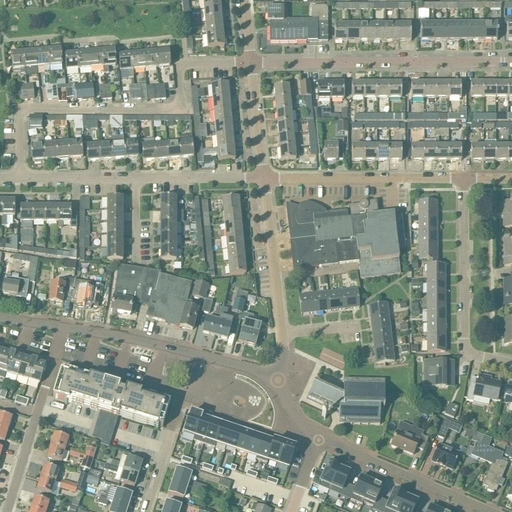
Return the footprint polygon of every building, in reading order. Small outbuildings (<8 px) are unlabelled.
[(202,0),(203,11),(221,9),(219,0),(202,0)] [(318,43),(318,42),(317,23),(327,23),(327,3),(311,2),(311,21),(284,21),(284,24),(271,24),(271,44),(318,43)] [(268,24),(271,24),(284,24),(284,21),(284,8),(268,9),(268,24)] [(203,11),(205,23),(222,21),(221,9),(203,11)] [(205,23),(206,36),(223,34),(222,21),(205,23)] [(328,42),(327,23),(317,23),(318,42),(328,42)] [(497,25),(484,26),(484,42),(497,42),(497,34),(501,34),(501,27),(497,27),(497,25)] [(348,43),(348,26),(335,26),(335,43),(348,43)] [(360,43),(360,26),(348,26),(348,43),(360,43)] [(372,26),(360,26),(360,43),(373,43),(372,26)] [(373,43),(386,43),(386,26),(372,26),(373,43)] [(398,43),(398,26),(386,26),(386,43),(398,43)] [(411,26),(398,26),(398,43),(411,42),(411,26)] [(421,42),(434,42),(434,26),(420,26),(421,42)] [(446,26),(434,26),(434,42),(446,42),(446,26)] [(459,26),(446,26),(446,42),(459,42),(459,26)] [(472,26),(459,26),(459,42),(472,42),(472,26)] [(484,26),(472,26),(472,42),(484,42),(484,26)] [(223,34),(206,36),(207,49),(224,48),(223,34)] [(60,50),(47,51),(49,66),(61,65),(60,50)] [(49,66),(47,51),(35,53),(37,67),(49,66)] [(114,51),(101,52),(102,68),(103,68),(104,75),(108,74),(108,67),(115,67),(114,51)] [(91,69),(102,68),(101,52),(89,53),(91,69)] [(168,52),(155,53),(157,69),(170,68),(168,52)] [(35,53),(23,54),(25,69),(37,67),(35,53)] [(89,53),(77,54),(79,70),(91,69),(89,53)] [(145,70),(157,69),(155,53),(143,54),(145,70)] [(25,69),(23,54),(12,55),(13,70),(20,69),(20,75),(25,75),(25,69)] [(67,71),(79,70),(77,54),(65,55),(67,71)] [(143,54),(131,55),(133,71),(145,70),(143,54)] [(121,72),(127,72),(128,79),(133,78),(133,71),(131,55),(119,56),(121,72)] [(305,98),(311,97),(309,83),(299,84),(301,98),(305,98)] [(496,99),(496,84),(483,85),(483,99),(496,99)] [(508,99),(508,84),(496,84),(496,99),(508,99)] [(229,98),(228,85),(212,87),(213,99),(229,98)] [(318,102),(331,102),(331,85),(318,85),(318,102)] [(344,86),(331,85),(331,102),(344,102),(344,86)] [(364,100),(364,85),(352,85),(352,100),(364,100)] [(377,100),(377,85),(364,85),(364,100),(377,100)] [(389,100),(389,85),(377,85),(377,100),(389,100)] [(389,100),(401,100),(401,85),(389,85),(389,100)] [(424,99),(424,85),(411,85),(411,99),(424,99)] [(436,99),(436,85),(424,85),(424,99),(436,99)] [(448,85),(436,85),(436,99),(448,99),(448,85)] [(448,99),(461,99),(461,85),(448,85),(448,99)] [(483,99),(483,85),(471,85),(471,99),(483,99)] [(274,88),(275,100),(290,99),(289,87),(274,88)] [(229,98),(213,99),(214,112),(230,110),(229,98)] [(290,99),(275,100),(276,113),(291,112),(290,99)] [(316,121),(323,120),(323,116),(323,109),(315,109),(316,121)] [(458,115),(448,115),(448,121),(466,121),(466,109),(458,109),(458,115)] [(231,123),(230,110),(214,112),(215,125),(231,123)] [(291,112),(276,113),(278,125),(292,124),(291,112)] [(42,122),(42,118),(29,118),(29,130),(42,130),(42,122)] [(75,133),(83,133),(82,118),(67,118),(67,122),(74,122),(75,133)] [(231,123),(215,125),(216,137),(233,136),(231,123)] [(292,124),(278,125),(279,136),(293,135),(292,124)] [(362,130),(362,124),(348,124),(348,144),(351,144),(351,130),(362,130)] [(293,135),(279,136),(280,149),(294,147),(293,135)] [(193,159),(192,144),(191,136),(178,137),(179,145),(180,160),(193,159)] [(234,148),(233,136),(216,137),(217,150),(234,148)] [(75,144),(69,144),(70,160),(82,159),(81,143),(81,137),(75,138),(75,144)] [(131,144),(124,144),(126,160),(138,159),(137,143),(136,138),(130,139),(131,144)] [(43,146),(44,146),(43,139),(38,139),(38,147),(31,147),(32,163),(34,163),(35,165),(41,164),(41,162),(45,162),(43,146)] [(56,145),(57,161),(70,160),(69,144),(68,144),(68,140),(63,140),(63,145),(56,145)] [(99,146),(100,162),(113,161),(112,145),(111,140),(106,141),(106,146),(99,146)] [(343,161),(343,141),(332,141),(332,147),(324,147),(324,162),(337,162),(337,161),(343,161)] [(126,160),(124,144),(112,145),(113,161),(126,160)] [(56,145),(44,146),(43,146),(45,162),(57,161),(56,145)] [(168,161),(180,160),(179,145),(167,146),(168,161)] [(100,162),(99,146),(86,147),(88,163),(100,162)] [(167,146),(155,147),(156,162),(168,161),(167,146)] [(143,163),(156,162),(155,147),(142,148),(143,163)] [(294,147),(280,149),(281,162),(296,161),(294,147)] [(364,162),(364,147),(351,147),(351,162),(364,162)] [(376,162),(376,147),(364,147),(364,162),(376,162)] [(389,162),(389,147),(376,147),(376,162),(389,162)] [(389,162),(401,162),(401,147),(389,147),(389,162)] [(412,161),(424,161),(424,147),(412,147),(412,161)] [(424,161),(436,161),(437,148),(424,147),(424,161)] [(471,162),(484,162),(484,148),(471,147),(471,162)] [(217,150),(219,162),(235,161),(234,148),(217,150)] [(436,161),(449,162),(449,148),(437,148),(436,161)] [(449,148),(449,162),(461,162),(461,148),(449,148)] [(490,164),(491,163),(491,162),(496,162),(496,148),(484,148),(484,162),(486,162),(486,163),(487,164),(490,164)] [(508,148),(496,148),(496,162),(508,162),(508,148)] [(79,199),(79,211),(89,211),(89,199),(79,199)] [(122,212),(123,199),(107,199),(107,211),(122,212)] [(161,199),(161,211),(176,211),(176,199),(161,199)] [(223,213),(240,211),(239,199),(222,200),(223,213)] [(2,217),(1,217),(1,227),(6,227),(7,217),(15,217),(15,202),(2,202),(2,217)] [(349,214),(326,216),(326,212),(322,210),(318,208),(311,205),(307,204),(302,205),(298,207),(296,211),(294,215),(295,220),(290,220),(293,242),(290,243),(291,251),(294,251),(296,270),(359,263),(361,280),(400,275),(397,250),(406,249),(402,217),(394,217),(394,215),(378,217),(377,202),(370,203),(367,204),(365,202),(363,202),(360,203),(359,206),(348,207),(349,214)] [(419,203),(419,219),(437,219),(437,203),(419,203)] [(34,223),(34,207),(21,207),(21,223),(34,223)] [(46,207),(34,207),(34,223),(46,223),(46,207)] [(46,223),(58,223),(58,207),(46,207),(46,223)] [(63,223),(71,223),(70,229),(76,229),(76,215),(71,215),(71,208),(58,207),(58,223),(58,229),(61,229),(63,227),(63,223)] [(122,224),(122,212),(107,211),(107,224),(122,224)] [(161,211),(161,223),(176,223),(176,211),(161,211)] [(195,211),(190,211),(190,223),(196,223),(201,223),(199,211),(195,211)] [(241,224),(240,211),(223,213),(224,225),(241,224)] [(419,219),(419,234),(437,233),(437,219),(419,219)] [(161,223),(161,236),(176,235),(176,223),(161,223)] [(79,236),(84,236),(89,236),(89,224),(84,224),(79,224),(79,236)] [(122,236),(122,224),(107,224),(107,236),(122,236)] [(241,224),(224,225),(226,238),(242,236),(241,224)] [(437,248),(437,233),(419,234),(419,248),(437,248)] [(161,236),(161,249),(176,249),(176,235),(161,236)] [(79,236),(79,249),(84,249),(84,248),(89,248),(89,236),(84,236),(79,236)] [(122,249),(122,236),(107,236),(107,249),(122,249)] [(243,249),(242,236),(226,238),(227,251),(243,249)] [(419,248),(419,261),(427,261),(427,263),(437,263),(437,248),(419,248)] [(122,262),(122,249),(107,249),(107,261),(122,262)] [(180,251),(176,251),(176,249),(161,249),(161,262),(176,262),(176,260),(180,260),(180,251)] [(243,249),(227,251),(228,263),(244,261),(243,249)] [(29,269),(36,270),(38,260),(30,258),(29,264),(29,269)] [(244,261),(228,263),(229,276),(245,274),(244,261)] [(62,262),(61,269),(75,271),(76,263),(62,262)] [(427,263),(427,278),(445,278),(445,266),(437,266),(437,263),(427,263)] [(132,303),(141,304),(143,294),(141,294),(145,271),(118,267),(115,291),(127,293),(126,300),(113,298),(111,312),(130,315),(132,303)] [(179,327),(179,326),(186,301),(187,301),(192,284),(160,276),(161,273),(145,271),(141,294),(143,294),(141,304),(149,306),(146,318),(179,327)] [(427,278),(427,293),(445,293),(445,278),(427,278)] [(26,300),(29,282),(27,282),(19,281),(5,279),(4,283),(2,294),(14,296),(13,298),(26,300)] [(63,305),(63,303),(70,304),(74,279),(74,281),(65,280),(64,286),(51,284),(48,303),(63,305)] [(81,280),(74,279),(70,304),(77,305),(77,307),(90,309),(93,291),(80,289),(81,280)] [(192,297),(205,300),(209,285),(195,282),(192,297)] [(192,284),(187,301),(186,301),(179,326),(179,327),(179,328),(192,331),(198,311),(190,309),(192,303),(188,301),(192,284)] [(345,311),(359,309),(357,291),(342,292),(345,311)] [(345,311),(342,292),(328,294),(330,313),(345,311)] [(427,293),(427,308),(445,308),(445,293),(427,293)] [(236,300),(234,299),(231,312),(242,315),(247,296),(238,294),(236,300)] [(330,313),(328,294),(314,296),(316,314),(330,313)] [(316,314),(314,296),(299,298),(301,316),(310,315),(316,314)] [(212,302),(205,300),(202,313),(209,315),(212,302)] [(370,322),(389,320),(387,305),(368,307),(370,322)] [(203,333),(215,337),(222,309),(218,308),(214,321),(207,319),(203,333)] [(427,308),(427,323),(445,323),(445,308),(427,308)] [(228,311),(222,309),(215,337),(227,340),(230,331),(232,331),(235,321),(226,318),(228,311)] [(389,320),(370,322),(372,336),(391,334),(389,320)] [(427,323),(427,338),(445,338),(445,323),(427,323)] [(255,348),(259,334),(243,330),(239,343),(255,348)] [(391,334),(372,336),(374,351),(393,348),(391,334)] [(445,353),(445,338),(427,338),(427,353),(445,353)] [(393,348),(374,351),(376,365),(394,363),(393,348)] [(2,352),(0,358),(0,372),(7,374),(13,356),(2,352)] [(18,378),(20,371),(24,359),(13,356),(7,374),(18,378)] [(35,363),(24,359),(20,371),(18,378),(28,382),(35,363)] [(35,363),(28,382),(40,385),(46,366),(35,363)] [(428,389),(454,389),(454,375),(446,375),(446,363),(424,363),(424,371),(428,371),(428,389)] [(163,428),(170,404),(126,390),(125,394),(119,392),(120,388),(112,386),(105,384),(98,382),(91,380),(84,377),(84,378),(77,375),(69,373),(62,371),(61,370),(53,398),(68,403),(69,399),(106,411),(106,413),(100,412),(92,438),(101,441),(100,445),(109,448),(119,415),(126,417),(127,414),(141,418),(140,421),(148,424),(149,421),(156,423),(155,426),(163,428)] [(501,384),(490,382),(486,382),(487,378),(479,376),(478,379),(477,379),(477,381),(475,390),(469,389),(467,401),(472,402),(474,397),(475,397),(497,402),(501,384)] [(384,410),(385,382),(344,381),(343,397),(315,384),(308,399),(339,413),(339,426),(380,427),(380,410),(384,410)] [(20,405),(22,399),(16,397),(14,403),(20,405)] [(458,409),(449,405),(444,415),(453,419),(458,409)] [(185,430),(184,433),(189,435),(194,437),(195,437),(201,418),(202,418),(202,417),(191,413),(185,430)] [(0,415),(0,428),(8,431),(11,419),(0,415)] [(194,437),(193,441),(203,445),(211,421),(202,418),(201,418),(195,437),(194,437)] [(211,421),(203,445),(215,449),(216,444),(222,425),(223,425),(223,424),(211,420),(211,421)] [(439,432),(446,436),(451,424),(444,420),(439,432)] [(397,432),(391,447),(413,456),(416,449),(423,452),(428,439),(421,436),(422,433),(400,424),(397,432)] [(222,425),(216,444),(226,447),(232,428),(223,425),(222,425)] [(232,428),(226,447),(236,451),(243,432),(242,432),(232,428)] [(243,432),(236,451),(247,455),(253,435),(254,435),(242,431),(242,432),(243,432)] [(471,457),(485,463),(485,462),(492,465),(493,463),(495,464),(496,461),(500,463),(503,455),(488,449),(492,440),(483,437),(475,433),(471,441),(477,444),(471,457)] [(54,435),(51,448),(65,452),(69,440),(54,435)] [(253,435),(247,455),(257,458),(264,439),(254,435),(253,435)] [(257,458),(256,460),(267,464),(268,462),(267,461),(274,442),(270,441),(264,439),(257,458)] [(274,442),(267,461),(268,462),(278,465),(285,445),(274,441),(274,442)] [(285,445),(278,465),(286,468),(288,469),(295,449),(285,445)] [(460,454),(438,445),(431,463),(437,465),(436,466),(444,470),(445,469),(452,472),(460,454)] [(93,460),(96,450),(87,447),(85,453),(87,454),(86,458),(93,460)] [(61,464),(65,452),(51,448),(47,460),(61,464)] [(79,451),(71,449),(69,457),(78,459),(79,455),(78,455),(79,451)] [(78,459),(82,461),(80,468),(89,471),(93,460),(86,458),(87,454),(85,453),(79,451),(78,455),(79,455),(78,459)] [(128,459),(124,471),(139,476),(142,463),(128,459)] [(112,461),(110,466),(119,469),(120,463),(112,461)] [(496,492),(507,465),(500,463),(496,461),(495,464),(493,463),(492,465),(485,462),(485,463),(492,466),(483,486),(488,489),(487,491),(493,494),(494,491),(496,492)] [(317,473),(312,485),(329,492),(339,468),(328,464),(323,475),(317,473)] [(105,465),(103,470),(117,474),(119,469),(110,466),(105,465)] [(45,467),(41,480),(55,484),(59,472),(45,467)] [(339,468),(329,492),(345,499),(350,487),(345,484),(350,473),(339,468)] [(88,476),(99,480),(101,473),(90,470),(88,476)] [(177,470),(173,482),(188,487),(192,475),(177,470)] [(135,489),(139,476),(124,471),(120,484),(135,489)] [(97,487),(99,480),(88,477),(86,484),(97,487)] [(350,487),(345,499),(362,506),(371,482),(361,478),(356,489),(350,487)] [(231,482),(220,479),(218,486),(229,489),(231,482)] [(61,486),(55,484),(41,480),(37,492),(51,497),(54,489),(60,491),(60,489),(61,486)] [(188,487),(173,482),(169,495),(184,500),(188,487)] [(371,482),(362,506),(363,504),(373,508),(372,510),(376,511),(378,511),(383,501),(378,498),(382,487),(371,482)] [(69,485),(62,483),(61,486),(60,489),(68,492),(69,489),(68,488),(69,485)] [(205,493),(207,487),(194,483),(192,489),(200,491),(200,492),(205,493)] [(77,487),(69,485),(68,488),(69,489),(68,492),(74,494),(77,487)] [(128,509),(132,496),(117,491),(113,504),(128,509)] [(383,501),(378,511),(398,511),(405,497),(393,492),(388,503),(383,501)] [(101,493),(99,499),(108,502),(110,496),(101,493)] [(96,497),(95,498),(94,502),(106,507),(108,502),(99,499),(96,497)] [(405,497),(398,511),(413,511),(417,502),(405,497)] [(34,499),(31,511),(46,511),(49,504),(34,499)] [(166,503),(163,511),(179,511),(181,508),(166,503)]
